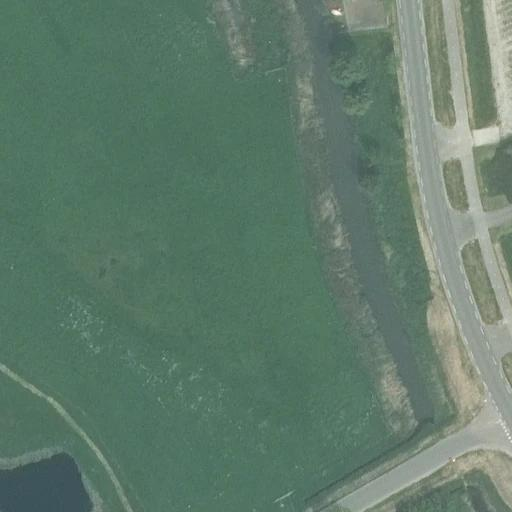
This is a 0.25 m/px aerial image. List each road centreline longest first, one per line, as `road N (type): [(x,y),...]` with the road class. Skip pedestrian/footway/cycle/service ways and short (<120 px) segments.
road 1 (secondary): [(509,416),(456,294),(429,181),(408,0)]
road 2 (unclassified): [(344,511),(509,416)]
